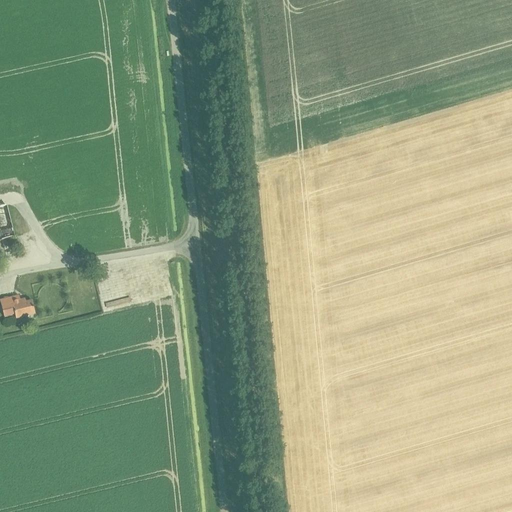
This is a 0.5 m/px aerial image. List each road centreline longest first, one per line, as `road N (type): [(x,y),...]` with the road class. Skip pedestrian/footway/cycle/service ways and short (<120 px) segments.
road 1 (unclassified): [(171,0),(223,511)]
road 2 (track): [(275,511),(228,0)]
